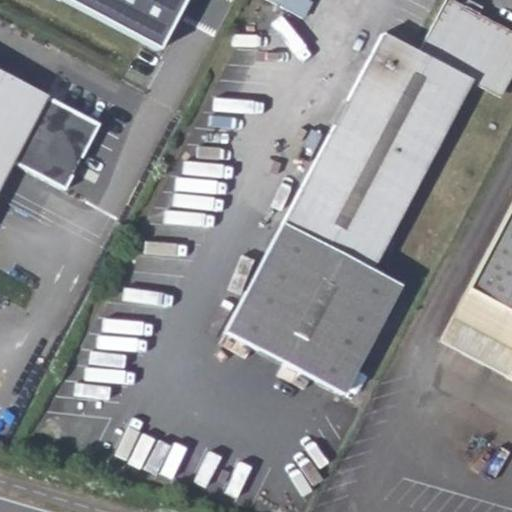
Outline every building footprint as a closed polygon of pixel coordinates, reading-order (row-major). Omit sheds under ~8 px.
[(61,0),(160,52),(187,0),(61,0)] [(221,335),(335,397),(395,286),(369,271),(381,252),(389,256),(397,240),(387,235),(469,85),(497,98),(511,70),(511,34),(450,0),(443,0),(414,52),(380,36),(221,335)] [(0,182),(45,99),(0,75),(0,182)] [(511,209),(469,292),(511,312),(511,209)] [(511,312),(469,292),(442,345),(511,381),(511,312)]
